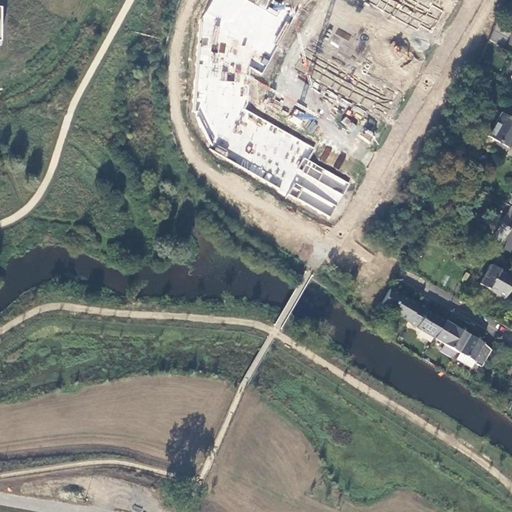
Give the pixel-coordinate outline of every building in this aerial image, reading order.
[(303,0),(211,0),(201,19),(194,112),(212,145),(210,150),(329,219),(349,184),(308,160),(314,149),(244,109),(247,105),(249,66),(262,74),(303,0)] [(411,0),(366,0),(417,29),(420,24),(432,32),(444,11),(432,5),(429,10),(411,0)] [(511,27),(497,18),(488,40),(497,45),(501,47),(511,27)] [(338,29),(335,34),(347,40),(350,35),(338,29)] [(305,48),(294,68),(371,112),(374,107),(385,114),(397,94),(387,89),(384,94),(305,48)] [(511,112),(503,107),(499,113),(511,121),(511,112)] [(486,137),(507,149),(508,147),(511,148),(511,121),(499,113),(486,137)] [(346,116),(341,122),(351,132),(356,126),(346,116)] [(358,136),(369,142),(374,134),(363,127),(358,136)] [(457,178),(466,183),(471,175),(461,170),(457,178)] [(465,191),(469,184),(466,183),(457,178),(455,177),(451,185),(465,191)] [(503,237),(511,221),(511,207),(509,206),(493,235),(502,240),(503,237)] [(479,239),(477,244),(488,248),(490,242),(479,238),(479,239)] [(492,299),(500,303),(511,282),(511,281),(489,268),(477,287),(493,296),(492,299)] [(389,288),(394,281),(386,277),(385,280),(371,272),(360,291),(381,303),(389,288)] [(381,303),(380,305),(406,321),(416,304),(405,298),(405,299),(399,295),(399,294),(389,288),(381,303)] [(405,323),(432,338),(442,322),(443,320),(416,304),(406,321),(405,323)] [(432,338),(456,352),(467,334),(452,325),(451,327),(442,322),(432,338)] [(456,352),(481,366),(490,349),(481,344),(482,342),(467,334),(456,352)] [(504,405),(507,400),(501,397),(498,401),(504,405)]
